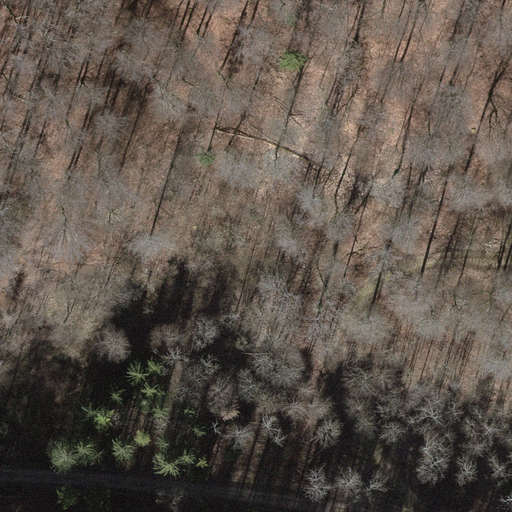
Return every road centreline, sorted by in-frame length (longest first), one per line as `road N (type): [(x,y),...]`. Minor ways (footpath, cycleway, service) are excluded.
road 1 (track): [(433,511),(344,389),(349,306),(417,267),(511,268)]
road 2 (track): [(0,474),(292,496),(394,511)]
